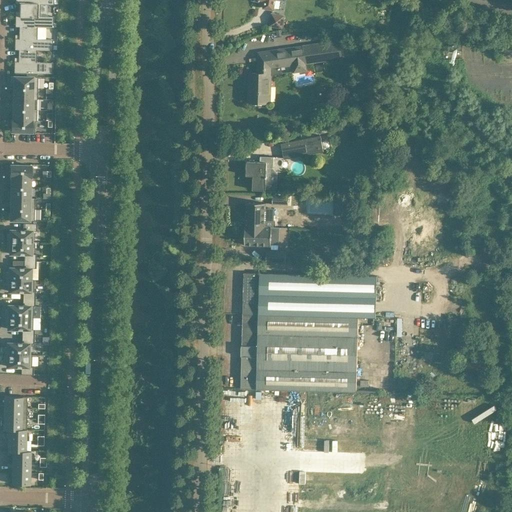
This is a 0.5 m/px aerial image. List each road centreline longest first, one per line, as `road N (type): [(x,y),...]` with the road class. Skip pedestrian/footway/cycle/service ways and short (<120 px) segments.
road 1 (unclassified): [(199,511),(206,0)]
road 2 (secondary): [(93,150),(81,499)]
road 3 (secondary): [(100,499),(109,151)]
road 4 (secondary): [(109,151),(115,0)]
road 5 (secondary): [(103,0),(93,150)]
